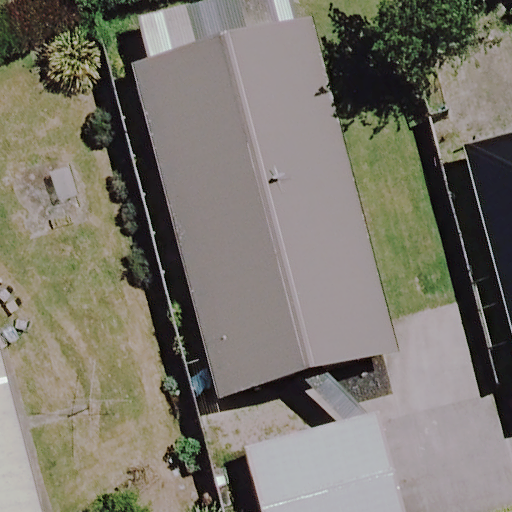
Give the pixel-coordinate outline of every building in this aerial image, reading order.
[(283,4),(111,48),(204,412),(376,368),(283,4)] [(119,295),(35,85),(0,98),(0,238),(36,329),(119,295)] [(511,143),(443,160),(508,438),(511,436),(511,143)] [(511,511),(511,495),(493,414),(377,441),(393,511),(511,511)] [(0,511),(22,511),(0,421),(0,511)] [(384,511),(361,426),(230,461),(244,511),(384,511)]
